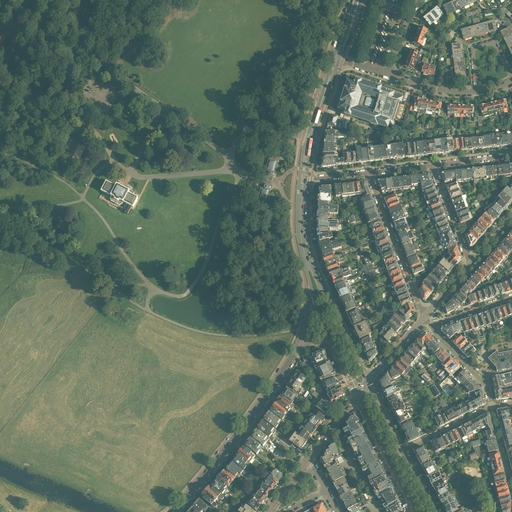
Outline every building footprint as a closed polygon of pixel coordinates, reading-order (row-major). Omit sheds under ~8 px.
[(455,12),(462,9),(457,0),(455,0),(456,1),(451,3),(455,12)] [(457,0),(462,9),(470,5),(467,0),(457,0)] [(448,15),(455,12),(451,3),(444,7),(445,9),(447,13),(448,15)] [(432,11),(430,13),(437,21),(443,15),(441,13),(442,13),(439,10),(438,10),(437,8),(433,11),(432,11)] [(430,26),(437,21),(430,13),(428,14),(428,15),(424,18),(426,20),(425,20),(428,24),(429,24),(430,26)] [(494,22),(486,24),(488,33),(496,31),(496,28),(495,24),(494,22)] [(511,35),(511,33),(509,28),(509,27),(510,25),(509,23),(506,22),(504,22),(504,23),(503,26),(506,27),(507,29),(503,31),(501,32),(504,40),(505,39),(511,35)] [(488,33),(486,24),(478,26),(480,36),(485,35),(485,34),(488,33)] [(480,36),(478,26),(470,28),(472,37),(476,36),(476,37),(480,36)] [(416,31),(415,35),(425,38),(427,30),(425,29),(426,28),(422,27),(422,28),(419,27),(418,31),(416,31)] [(472,37),(470,28),(462,31),(463,33),(462,33),(463,37),(464,37),(464,40),(472,37)] [(422,46),(425,38),(415,35),(413,39),(415,39),(414,43),(416,44),(415,46),(419,47),(419,45),(422,46)] [(453,53),(462,52),(462,44),(459,45),(459,44),(455,45),(452,45),(453,53)] [(408,54),(407,58),(416,61),(419,53),(417,52),(417,51),(414,50),(413,51),(411,50),(410,54),(408,54)] [(462,53),(462,52),(453,53),(454,62),(464,61),(464,56),(462,56),(462,53)] [(413,69),(416,61),(407,58),(405,62),(407,62),(405,67),(408,67),(407,69),(411,70),(411,69),(413,69)] [(423,74),(427,75),(430,65),(426,64),(428,59),(423,58),(422,63),(424,64),(423,67),(422,67),(421,70),(421,72),(424,73),(423,74)] [(454,62),(455,70),(464,69),(464,66),(465,66),(464,61),(454,62)] [(433,66),(430,65),(427,75),(431,76),(432,75),(434,75),(435,73),(435,74),(436,71),(435,71),(436,67),(437,63),(434,62),(433,66)] [(464,69),(455,70),(452,70),(453,79),(458,78),(463,78),(465,77),(464,69)] [(345,87),(340,102),(341,103),(339,109),(342,110),(340,118),(344,119),(345,116),(351,117),(370,122),(370,123),(377,126),(378,125),(388,128),(388,125),(393,127),(395,122),(393,121),(400,101),(401,102),(403,97),(402,97),(403,94),(382,88),(382,87),(376,85),(375,86),(362,82),(362,81),(356,79),(355,83),(354,82),(354,83),(347,81),(346,88),(345,87)] [(414,107),(420,109),(422,100),(415,98),(414,102),(415,102),(414,107)] [(422,100),(420,109),(419,112),(425,114),(428,101),(422,100)] [(499,102),(501,111),(507,109),(506,104),(507,104),(506,100),(499,102)] [(431,115),(432,112),(434,103),(428,101),(425,114),(431,115)] [(495,112),(501,111),(499,102),(493,103),(495,112)] [(435,112),(438,113),(438,115),(439,115),(439,116),(443,117),(443,116),(444,110),(444,109),(441,108),(442,105),(434,103),(432,112),(431,115),(431,116),(434,117),(435,112)] [(488,114),(495,112),(493,103),(486,105),(488,114)] [(482,115),(488,114),(486,105),(479,106),(480,110),(481,110),(482,115)] [(331,115),(328,125),(326,130),(331,130),(332,127),(335,128),(337,123),(342,125),(344,119),(340,118),(331,115)] [(67,134),(60,150),(62,151),(71,156),(78,142),(79,140),(67,134)] [(491,148),(498,147),(496,135),(490,136),(491,148)] [(490,136),(483,137),(485,148),(491,148),(490,136)] [(398,145),(397,145),(398,158),(405,158),(403,144),(403,141),(398,142),(398,143),(397,143),(398,145)] [(346,151),(343,151),(343,153),(343,158),(344,159),(345,165),(352,164),(350,154),(346,154),(346,151)] [(277,161),(274,160),(269,159),(266,170),(268,171),(268,172),(268,174),(267,174),(268,174),(268,176),(269,176),(271,177),(272,177),(273,177),(274,177),(275,176),(276,176),(275,176),(276,174),(275,173),(275,172),(274,172),(277,161)] [(321,166),(323,168),(323,167),(336,166),(335,160),(334,160),(322,161),(321,166)] [(486,178),(485,168),(479,169),(480,179),(483,178),(484,183),(487,182),(486,178)] [(445,183),(456,179),(455,172),(443,173),(441,175),(442,175),(445,183)] [(427,175),(417,176),(417,182),(419,182),(420,185),(431,180),(429,176),(428,175),(427,175)] [(388,192),(388,190),(386,180),(378,181),(378,182),(382,193),(383,195),(386,194),(386,192),(388,192)] [(433,186),(431,180),(420,185),(422,190),(422,191),(433,186)] [(130,191),(126,189),(123,188),(121,187),(117,185),(116,187),(108,183),(106,182),(101,191),(104,192),(111,196),(110,198),(111,201),(119,205),(122,204),(123,202),(133,207),(138,198),(129,193),(130,191)] [(364,195),(365,197),(370,195),(365,182),(360,183),(362,194),(364,193),(364,194),(362,195),(362,196),(363,195),(363,196),(364,195)] [(449,193),(458,190),(458,189),(461,189),(459,184),(456,183),(446,187),(449,193)] [(258,200),(266,202),(269,190),(269,191),(270,191),(271,190),(272,190),(272,189),(272,188),(272,187),(271,186),(270,185),(267,185),(267,184),(266,184),(266,185),(265,185),(264,185),(264,186),(264,187),(264,188),(265,189),(261,188),(258,200)] [(342,197),(349,196),(347,185),(341,185),(342,196),(342,197)] [(332,195),(331,191),(331,186),(319,188),(320,188),(319,189),(319,191),(320,192),(318,192),(319,194),(329,196),(332,195)] [(433,186),(422,191),(422,193),(425,192),(426,195),(435,191),(433,186)] [(503,192),(502,193),(511,201),(511,192),(506,187),(502,191),(503,192)] [(458,190),(449,193),(451,200),(461,196),(460,193),(462,192),(460,189),(458,190)] [(437,196),(435,191),(426,195),(424,196),(424,198),(427,197),(428,200),(437,196)] [(508,206),(511,201),(502,193),(502,194),(501,193),(497,197),(508,206)] [(328,199),(329,196),(319,194),(319,195),(318,195),(317,196),(317,198),(318,198),(318,202),(331,203),(331,199),(328,199)] [(370,195),(365,197),(358,200),(361,206),(373,202),(370,195)] [(396,195),(384,199),(387,205),(401,199),(400,197),(398,198),(396,195)] [(439,201),(437,196),(428,200),(426,201),(426,203),(429,202),(430,205),(439,201)] [(451,200),(453,206),(463,202),(461,196),(451,200)] [(504,211),(508,206),(497,197),(495,199),(497,201),(495,204),(504,211)] [(389,210),(400,205),(402,205),(401,202),(402,201),(401,199),(387,205),(389,210)] [(439,201),(430,205),(428,206),(430,211),(441,207),(439,201)] [(331,206),(331,203),(318,202),(317,205),(318,206),(318,210),(338,211),(338,207),(331,206)] [(375,207),(373,202),(361,206),(363,212),(375,207)] [(465,208),(463,202),(453,206),(456,212),(465,208)] [(402,205),(400,205),(389,210),(391,216),(406,211),(405,208),(403,204),(402,205)] [(499,216),(504,211),(495,204),(493,206),(491,204),(489,207),(490,208),(489,208),(499,216)] [(375,207),(363,212),(365,218),(377,213),(375,207)] [(443,213),(441,207),(430,211),(428,212),(429,214),(430,214),(432,217),(434,216),(443,213)] [(456,212),(458,218),(468,214),(465,208),(456,212)] [(495,221),(499,216),(489,208),(488,210),(486,209),(484,211),(486,213),(495,221)] [(405,218),(405,219),(407,218),(408,217),(407,214),(406,211),(391,216),(394,223),(405,218)] [(379,219),(377,213),(365,218),(368,224),(379,219)] [(447,223),(443,213),(434,216),(432,217),(433,220),(435,219),(436,221),(432,223),(434,228),(447,223)] [(491,225),(495,221),(486,213),(482,217),(491,225)] [(470,220),(468,214),(458,218),(460,224),(468,221),(470,220)] [(487,230),(491,225),(482,217),(477,222),(487,230)] [(396,229),(408,225),(405,219),(405,218),(394,223),(396,229)] [(429,218),(424,220),(420,222),(422,226),(431,223),(429,218)] [(382,225),(379,219),(368,224),(370,229),(371,228),(371,229),(382,225)] [(483,235),(487,230),(477,222),(473,227),(483,235)] [(440,230),(441,233),(450,229),(447,223),(434,228),(434,230),(436,229),(437,231),(440,230)] [(409,224),(408,225),(396,229),(398,235),(408,231),(410,230),(408,227),(410,226),(409,224)] [(373,233),(374,235),(384,231),(382,225),(371,229),(372,230),(370,231),(371,233),(373,233)] [(469,232),(471,234),(478,240),(483,235),(473,227),(469,232)] [(452,235),(450,229),(441,233),(438,234),(439,236),(442,236),(443,238),(452,235)] [(386,237),(384,231),(374,235),(369,237),(371,242),(374,241),(374,242),(386,237)] [(400,240),(413,235),(412,233),(409,234),(408,231),(398,235),(400,240)] [(330,236),(330,232),(318,233),(317,234),(317,237),(318,237),(318,238),(319,242),(329,239),(333,238),(332,236),(330,236)] [(472,248),(478,240),(471,234),(465,236),(470,247),(472,248)] [(414,238),(413,235),(400,240),(403,246),(410,243),(412,242),(411,239),(414,238)] [(442,244),(454,240),(452,235),(443,238),(443,239),(440,240),(442,244)] [(374,242),(377,247),(388,243),(386,237),(374,242)] [(321,250),(340,244),(339,240),(331,243),(330,240),(329,240),(319,243),(318,244),(319,246),(320,247),(321,247),(321,250)] [(442,244),(443,247),(444,249),(447,248),(447,250),(456,246),(454,240),(442,244)] [(511,245),(505,240),(501,244),(510,252),(511,253),(511,245)] [(391,249),(388,243),(377,247),(377,248),(376,248),(379,254),(391,249)] [(403,246),(405,252),(418,247),(417,245),(413,246),(412,243),(410,244),(410,243),(403,246)] [(341,248),(340,244),(321,250),(322,253),(322,254),(322,256),(323,257),(324,257),(335,253),(334,250),(341,248)] [(501,244),(497,249),(506,257),(510,252),(501,244)] [(458,252),(456,246),(447,250),(450,255),(458,252)] [(419,250),(418,247),(405,252),(407,258),(417,254),(416,254),(415,251),(419,250)] [(393,255),(391,249),(379,254),(381,260),(393,255)] [(493,254),(502,262),(505,264),(507,262),(504,259),(506,257),(497,249),(493,254)] [(450,257),(450,258),(457,264),(460,260),(461,260),(461,258),(458,252),(450,255),(450,257)] [(323,258),(326,265),(346,257),(345,254),(343,254),(338,256),(337,253),(335,254),(333,255),(323,258)] [(409,264),(419,260),(417,254),(407,258),(409,264)] [(498,266),(502,262),(493,254),(489,258),(498,266)] [(384,266),(396,262),(393,255),(381,260),(384,266)] [(348,261),(346,257),(326,265),(329,272),(340,267),(339,264),(348,261)] [(453,268),(457,264),(450,258),(446,261),(446,262),(453,268)] [(494,271),(498,266),(489,258),(485,263),(494,271)] [(421,259),(419,260),(409,264),(411,269),(421,265),(422,265),(421,264),(422,264),(421,259)] [(444,259),(439,264),(449,273),(453,268),(446,262),(446,261),(444,259)] [(398,268),(396,262),(384,266),(385,269),(383,270),(383,271),(381,272),(382,273),(386,272),(398,268)] [(492,273),(494,271),(485,263),(481,267),(491,276),(493,274),(492,273)] [(445,278),(449,273),(439,264),(439,265),(436,269),(445,278)] [(421,265),(411,269),(414,275),(424,271),(421,265)] [(350,271),(351,271),(352,271),(350,267),(342,271),(340,268),(339,269),(339,268),(329,272),(332,279),(350,271)] [(489,279),(491,276),(481,267),(473,276),(481,282),(481,283),(485,278),(486,280),(488,278),(489,279)] [(400,274),(398,268),(386,272),(389,278),(400,274)] [(441,283),(445,278),(436,269),(435,269),(431,274),(441,283)] [(352,274),(351,271),(350,271),(332,279),(335,285),(344,282),(344,281),(346,281),(345,278),(351,276),(351,275),(352,274)] [(391,284),(402,280),(400,274),(389,278),(391,284)] [(437,287),(441,283),(431,274),(427,279),(437,287)] [(473,276),(469,280),(477,287),(481,282),(473,276)] [(432,293),(437,287),(427,279),(422,284),(424,286),(432,293)] [(506,293),(511,292),(508,282),(507,282),(507,279),(503,281),(504,283),(503,284),(506,293)] [(338,293),(350,288),(348,285),(352,284),(350,280),(335,286),(338,293)] [(405,285),(402,280),(391,284),(393,290),(405,285)] [(475,289),(477,287),(469,280),(465,285),(473,292),(476,290),(475,289)] [(500,295),(506,293),(503,284),(497,286),(500,295)] [(393,290),(392,290),(394,296),(396,296),(407,291),(405,285),(393,290)] [(473,292),(465,285),(460,291),(466,296),(468,293),(470,295),(473,291),(473,292)] [(425,300),(432,293),(424,286),(420,290),(423,300),(425,300)] [(495,297),(500,295),(497,286),(491,288),(495,297)] [(351,291),(350,288),(338,293),(340,299),(356,292),(354,289),(351,291)] [(489,299),(495,297),(491,288),(486,289),(486,290),(489,299)] [(483,291),(480,292),(483,301),(489,299),(486,290),(485,290),(484,289),(483,289),(483,291)] [(409,297),(407,291),(396,296),(398,302),(409,297)] [(467,307),(471,305),(468,298),(467,297),(466,296),(460,291),(456,295),(465,303),(467,307)] [(478,303),(483,301),(480,292),(477,293),(477,292),(475,292),(475,293),(474,293),(475,294),(478,303)] [(475,294),(467,297),(468,298),(471,305),(478,303),(475,294)] [(344,307),(353,302),(352,299),(354,298),(353,295),(341,300),(344,307)] [(462,308),(467,307),(465,303),(456,295),(453,299),(457,303),(462,308)] [(409,297),(398,302),(400,307),(401,307),(411,303),(409,297)] [(454,311),(462,308),(457,303),(453,299),(449,304),(453,307),(454,311)] [(354,306),(353,302),(344,307),(347,313),(356,309),(359,307),(357,304),(354,306)] [(403,309),(402,310),(410,317),(415,312),(412,304),(404,307),(406,310),(405,311),(403,309)] [(447,313),(454,311),(453,307),(449,304),(445,308),(447,313)] [(499,308),(503,319),(508,317),(508,316),(508,317),(505,306),(499,308)] [(497,321),(503,319),(499,308),(494,310),(497,321)] [(360,316),(357,309),(347,314),(350,320),(360,316)] [(405,322),(410,317),(402,310),(401,309),(399,311),(398,311),(396,314),(405,322)] [(497,321),(494,310),(488,312),(492,324),(494,323),(495,325),(496,324),(497,327),(499,326),(497,321)] [(486,326),(492,324),(488,312),(482,314),(486,326),(486,325),(486,326)] [(405,323),(394,314),(390,319),(400,328),(405,323)] [(481,327),(486,326),(482,314),(476,316),(481,327)] [(363,322),(360,316),(350,320),(353,327),(363,322)] [(475,329),(481,327),(476,316),(471,318),(475,329)] [(473,334),(476,333),(475,329),(471,318),(465,320),(469,331),(472,330),(473,334)] [(396,333),(400,328),(390,319),(386,324),(387,325),(396,333)] [(466,332),(469,331),(465,320),(460,322),(463,331),(463,333),(464,333),(465,337),(468,336),(466,332)] [(366,322),(354,327),(359,340),(372,334),(366,322)] [(457,333),(463,331),(460,322),(454,324),(457,333)] [(380,335),(388,342),(395,333),(385,324),(383,326),(385,328),(380,335)] [(453,335),(457,333),(454,324),(448,326),(450,332),(451,331),(452,335),(453,335)] [(454,336),(453,335),(452,335),(451,331),(450,332),(448,326),(442,328),(441,331),(450,340),(454,336)] [(422,345),(425,343),(427,345),(433,339),(428,334),(425,333),(421,335),(416,340),(422,345)] [(463,339),(459,335),(452,342),(456,346),(463,339)] [(363,347),(372,343),(374,342),(373,338),(372,339),(370,336),(360,341),(361,344),(363,347)] [(437,344),(433,339),(427,345),(427,346),(426,347),(431,352),(431,351),(437,344)] [(460,350),(468,343),(469,342),(468,341),(467,342),(464,339),(463,339),(456,346),(460,350)] [(421,352),(421,353),(426,349),(425,348),(422,345),(416,340),(413,344),(421,352)] [(374,346),(372,343),(363,347),(365,351),(364,351),(366,354),(375,349),(376,349),(375,346),(374,346)] [(471,346),(468,343),(460,350),(464,355),(472,347),(472,346),(472,345),(471,346)] [(418,357),(421,353),(421,352),(413,344),(408,349),(418,357)] [(431,352),(433,355),(441,348),(437,344),(431,351),(431,352)] [(468,358),(476,350),(475,350),(472,347),(464,355),(468,358)] [(445,352),(441,348),(433,355),(434,356),(433,357),(436,360),(437,359),(438,359),(445,352)] [(375,349),(366,354),(369,361),(371,361),(378,354),(375,349)] [(417,358),(418,357),(408,349),(404,354),(414,362),(415,364),(419,359),(417,358)] [(322,350),(309,357),(311,361),(311,362),(313,366),(313,365),(327,359),(324,355),(325,353),(324,351),(322,350)] [(494,353),(489,358),(488,359),(496,368),(497,371),(510,369),(510,368),(511,367),(511,350),(499,353),(497,351),(494,353)] [(438,359),(439,361),(442,364),(450,357),(445,352),(438,359)] [(412,368),(415,364),(414,362),(404,354),(401,358),(410,367),(411,367),(412,368)] [(441,365),(442,366),(443,366),(444,367),(442,369),(441,368),(436,373),(439,376),(444,371),(446,369),(454,361),(450,357),(442,364),(441,365)] [(406,372),(410,367),(401,358),(396,363),(406,371),(406,372)] [(318,374),(331,369),(329,364),(330,364),(328,361),(325,363),(324,361),(320,363),(321,365),(319,366),(318,365),(314,367),(316,370),(318,374)] [(454,361),(446,369),(451,374),(459,366),(454,361)] [(405,372),(406,371),(396,363),(392,368),(404,378),(405,377),(404,377),(407,374),(405,372)] [(429,369),(431,373),(437,369),(433,364),(430,367),(429,369)] [(463,371),(459,366),(451,374),(439,385),(444,392),(444,393),(450,387),(448,385),(453,380),(453,381),(454,380),(454,379),(463,371)] [(291,379),(302,385),(306,378),(305,374),(303,376),(302,375),(303,373),(301,369),(300,368),(298,368),(296,371),(291,379)] [(387,373),(389,378),(390,378),(391,378),(392,380),(394,380),(396,379),(401,376),(398,375),(391,368),(387,373)] [(333,373),(331,369),(318,374),(320,378),(320,379),(321,382),(326,380),(325,379),(327,378),(328,380),(332,378),(331,377),(335,375),(334,372),(333,373)] [(460,384),(465,389),(473,381),(463,371),(454,379),(454,380),(456,381),(455,382),(458,385),(459,384),(459,385),(460,384)] [(511,372),(502,375),(491,377),(494,390),(500,389),(511,385),(511,372)] [(379,382),(381,386),(392,380),(391,378),(390,378),(389,378),(387,373),(379,382)] [(335,378),(323,383),(326,390),(331,388),(331,387),(338,384),(337,382),(338,380),(337,378),(335,378)] [(301,390),(299,388),(302,385),(291,379),(287,385),(291,387),(290,389),(295,392),(297,393),(299,394),(301,391),(301,390)] [(394,380),(392,380),(381,386),(383,391),(392,387),(391,384),(395,382),(394,380)] [(399,388),(397,385),(396,381),(395,382),(391,384),(392,387),(383,391),(387,398),(400,392),(401,393),(402,392),(403,392),(408,391),(418,388),(417,386),(412,388),(412,387),(409,388),(409,385),(402,387),(399,388)] [(469,393),(474,392),(481,390),(473,381),(465,389),(469,393)] [(438,389),(435,384),(430,388),(435,396),(436,397),(437,396),(441,394),(438,389)] [(337,386),(326,392),(329,397),(331,402),(334,400),(335,400),(336,402),(340,400),(339,398),(339,397),(342,396),(343,396),(344,394),(343,393),(342,391),(343,389),(342,387),(340,387),(338,388),(337,386)] [(444,393),(447,397),(454,391),(450,387),(444,393)] [(295,400),(298,395),(287,388),(284,392),(283,393),(282,393),(281,395),(281,396),(281,397),(294,406),(297,401),(295,400)] [(496,399),(498,400),(502,399),(501,390),(500,389),(494,390),(496,399)] [(481,390),(474,392),(469,393),(472,398),(476,396),(482,393),(481,390)] [(387,399),(390,405),(401,400),(402,400),(400,397),(401,397),(399,393),(387,399)] [(485,403),(482,393),(476,396),(477,397),(482,406),(484,404),(485,404),(485,403)] [(294,406),(281,397),(280,397),(279,397),(278,399),(278,401),(276,403),(287,411),(287,412),(289,414),(294,418),(296,416),(293,414),(293,413),(289,411),(290,409),(291,410),(294,406)] [(316,408),(319,410),(326,415),(327,416),(330,413),(328,411),(329,411),(328,411),(330,409),(329,408),(331,406),(325,402),(325,403),(322,401),(317,397),(316,398),(311,404),(312,404),(311,404),(316,408)] [(473,399),(472,399),(477,408),(482,406),(477,397),(474,398),(473,398),(473,399)] [(472,410),(477,408),(472,399),(471,400),(468,401),(472,410)] [(403,404),(401,400),(390,405),(394,413),(405,409),(403,404)] [(449,422),(458,418),(454,408),(453,407),(449,410),(447,406),(447,407),(444,400),(439,402),(442,409),(449,422)] [(463,415),(468,413),(462,401),(460,402),(461,405),(459,406),(463,415)] [(468,413),(472,410),(468,401),(465,403),(463,401),(462,401),(468,413)] [(309,403),(303,412),(305,413),(311,404),(309,403)] [(283,422),(282,423),(285,425),(287,422),(284,420),(286,418),(289,414),(287,412),(276,404),(274,404),(273,406),(273,408),(270,411),(281,420),(280,420),(283,422)] [(458,405),(454,407),(459,417),(463,415),(459,406),(458,405)] [(397,419),(407,414),(413,412),(411,409),(405,410),(395,413),(397,419)] [(444,425),(449,422),(442,409),(437,411),(444,425)] [(509,415),(507,409),(498,410),(497,412),(498,417),(508,415),(509,415)] [(324,418),(326,415),(319,410),(314,416),(322,422),(323,422),(325,420),(325,419),(324,418)] [(444,425),(437,411),(437,410),(434,411),(436,414),(433,416),(436,422),(439,427),(444,425)] [(276,429),(275,430),(276,431),(282,436),(285,433),(279,428),(282,423),(283,422),(280,420),(270,412),(269,412),(268,413),(266,414),(267,416),(264,420),(276,429)] [(320,425),(322,422),(314,416),(311,414),(309,417),(309,418),(307,421),(306,420),(306,421),(317,429),(318,428),(320,427),(320,425)] [(407,414),(397,419),(400,425),(410,420),(407,414)] [(486,432),(490,431),(489,430),(493,429),(489,415),(489,414),(488,414),(482,417),(486,426),(487,429),(485,430),(486,432)] [(347,425),(345,426),(347,428),(348,428),(349,428),(358,423),(355,416),(355,415),(354,415),(353,415),(353,416),(347,423),(347,425)] [(481,429),(486,426),(482,417),(477,419),(481,429)] [(478,430),(481,429),(477,419),(472,422),(477,432),(478,431),(478,430)] [(276,431),(275,430),(274,429),(263,420),(263,421),(262,421),(260,423),(260,424),(260,425),(257,428),(269,438),(269,439),(272,442),(273,440),(274,441),(275,440),(274,439),(271,436),(272,434),(273,435),(276,431)] [(405,434),(414,429),(417,427),(415,423),(413,424),(411,420),(400,425),(405,434)] [(315,431),(317,429),(306,421),(304,424),(305,424),(302,428),(312,435),(314,435),(315,433),(315,431)] [(477,432),(472,422),(467,424),(473,434),(477,432)] [(362,429),(358,423),(349,428),(348,428),(347,428),(343,430),(345,434),(347,433),(349,436),(362,429)] [(467,424),(462,427),(467,437),(472,435),(467,424)] [(420,426),(417,427),(414,429),(418,438),(419,437),(427,434),(425,431),(423,431),(420,426)] [(310,438),(312,435),(302,428),(302,427),(299,430),(302,432),(299,435),(307,442),(308,441),(309,441),(310,439),(310,438)] [(468,439),(467,437),(462,427),(457,429),(463,442),(468,439)] [(263,446),(263,447),(267,451),(269,448),(267,447),(269,445),(266,443),(264,441),(267,437),(257,429),(255,430),(254,432),(254,433),(251,437),(263,446)] [(365,435),(362,429),(349,436),(350,439),(348,440),(350,443),(365,435)] [(418,438),(414,429),(405,434),(409,442),(418,438)] [(463,443),(456,430),(452,432),(457,442),(459,441),(460,445),(463,443)] [(483,438),(486,437),(494,435),(493,430),(490,431),(486,432),(485,432),(478,434),(479,439),(483,438)] [(299,435),(295,433),(291,438),(285,433),(282,436),(289,441),(301,450),(307,442),(299,435)] [(446,435),(452,447),(457,444),(451,433),(446,435)] [(353,449),(368,442),(365,435),(350,443),(353,449)] [(448,449),(452,447),(446,435),(442,437),(448,449)] [(480,444),(486,443),(496,441),(494,435),(486,437),(487,440),(480,442),(480,444)] [(448,449),(442,437),(437,440),(441,449),(444,448),(445,450),(448,449)] [(261,454),(260,455),(258,453),(263,447),(261,446),(251,438),(250,438),(249,438),(247,440),(247,442),(245,446),(257,455),(257,456),(264,461),(266,458),(261,454)] [(439,450),(441,449),(437,440),(431,442),(438,454),(440,453),(439,450)] [(498,450),(496,441),(486,443),(489,453),(498,450)] [(371,448),(368,442),(353,449),(354,453),(357,452),(358,454),(358,455),(371,448)] [(334,459),(335,461),(337,465),(343,461),(340,454),(334,443),(331,445),(330,446),(331,447),(329,448),(329,449),(334,459)] [(238,453),(239,454),(250,463),(253,459),(255,455),(252,453),(244,446),(241,450),(240,450),(238,452),(238,453)] [(481,457),(478,446),(473,447),(475,452),(478,458),(481,457)] [(427,454),(423,447),(414,451),(418,460),(427,454)] [(359,462),(374,454),(371,448),(358,455),(360,458),(357,459),(359,462)] [(326,469),(331,467),(329,464),(332,463),(331,461),(334,459),(329,449),(327,450),(326,452),(326,453),(324,454),(325,456),(321,458),(321,460),(326,469)] [(469,455),(470,457),(471,460),(478,458),(475,452),(469,455)] [(499,453),(489,455),(490,462),(500,459),(499,453)] [(250,463),(239,454),(238,454),(237,454),(235,456),(236,458),(233,461),(244,471),(247,473),(248,471),(245,469),(250,463)] [(378,461),(374,454),(359,462),(361,465),(363,469),(377,461),(378,461)] [(432,460),(428,454),(427,454),(418,460),(421,466),(432,460)] [(425,472),(435,466),(436,466),(435,463),(439,460),(438,457),(432,460),(421,466),(425,472)] [(366,475),(381,467),(377,461),(363,469),(366,475)] [(251,477),(247,473),(244,471),(243,471),(232,462),(229,466),(228,466),(226,468),(226,469),(226,470),(230,473),(236,478),(237,479),(242,473),(250,479),(251,477)] [(326,470),(327,471),(330,477),(343,470),(341,466),(338,468),(336,465),(326,470)] [(425,472),(428,478),(439,472),(435,466),(425,472)] [(384,473),(381,467),(366,475),(369,481),(384,473)] [(269,473),(279,481),(283,475),(276,470),(273,468),(269,473)] [(347,476),(343,470),(330,477),(333,483),(347,476)] [(236,478),(230,473),(228,474),(224,471),(221,475),(221,474),(220,475),(218,477),(218,478),(218,479),(219,479),(229,488),(230,489),(234,485),(232,483),(236,478)] [(440,472),(439,472),(428,478),(431,485),(446,476),(444,473),(441,475),(440,472)] [(266,478),(276,486),(279,481),(269,473),(266,478)] [(505,478),(504,473),(494,476),(493,476),(494,478),(489,480),(490,483),(505,478)] [(384,475),(369,482),(371,486),(373,484),(375,488),(387,481),(385,477),(386,477),(386,476),(386,475),(385,475),(385,474),(384,474),(384,475)] [(436,492),(447,485),(445,482),(448,480),(446,477),(432,485),(436,492)] [(262,483),(272,491),(276,486),(266,478),(262,483)] [(348,484),(345,478),(334,484),(337,490),(347,485),(348,484)] [(226,493),(229,488),(219,479),(217,480),(216,482),(216,483),(214,485),(213,485),(213,486),(222,494),(224,492),(226,493)] [(495,485),(496,487),(507,484),(505,479),(491,483),(492,486),(495,485)] [(375,488),(374,488),(373,489),(375,492),(376,495),(391,487),(391,486),(391,485),(390,485),(389,485),(387,481),(375,488)] [(258,488),(268,496),(272,491),(262,483),(258,488)] [(449,484),(447,485),(436,492),(439,498),(448,493),(447,491),(451,489),(449,484)] [(347,485),(337,490),(340,497),(350,491),(354,490),(353,490),(357,488),(356,486),(352,487),(349,489),(347,485)] [(224,497),(221,494),(212,486),(210,489),(208,489),(206,491),(207,492),(216,500),(218,498),(221,500),(223,500),(224,498),(224,497)] [(254,493),(264,501),(268,496),(258,488),(254,493)] [(392,488),(377,496),(379,499),(380,499),(382,502),(395,495),(393,492),(394,491),(392,488)] [(497,492),(499,498),(510,496),(509,495),(508,489),(497,492)] [(352,495),(350,491),(340,497),(347,510),(348,509),(357,504),(355,501),(356,501),(352,495)] [(214,503),(216,500),(207,492),(205,492),(204,494),(204,496),(202,498),(214,508),(216,508),(217,507),(217,505),(214,503)] [(254,493),(252,496),(250,498),(260,506),(264,501),(254,493)] [(444,508),(457,501),(454,496),(452,497),(449,494),(440,499),(444,508)] [(382,502),(384,505),(383,506),(384,509),(398,502),(397,499),(398,497),(397,496),(395,495),(382,502)] [(246,503),(249,505),(257,511),(260,506),(250,498),(246,503)] [(202,511),(203,511),(204,511),(205,511),(209,508),(199,499),(194,505),(195,506),(193,508),(192,508),(188,511),(202,511)] [(459,505),(457,501),(444,508),(446,511),(456,511),(459,511),(457,507),(459,505)] [(500,504),(502,510),(510,508),(510,507),(510,504),(510,501),(500,504)] [(396,511),(402,509),(400,505),(401,505),(400,502),(399,503),(385,510),(386,511),(396,511)]
